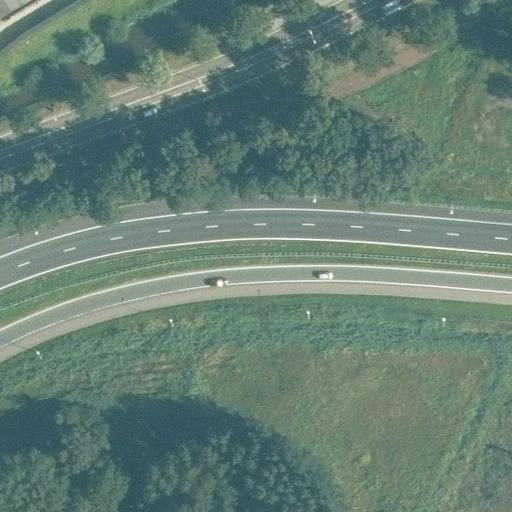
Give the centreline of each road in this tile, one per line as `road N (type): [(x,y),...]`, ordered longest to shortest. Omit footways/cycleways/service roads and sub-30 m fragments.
road 1 (motorway): [(0,343),(50,318),(160,287),(280,273),(511,285)]
road 2 (motorway): [(511,240),(291,223),(205,227),(141,233),(0,273)]
road 3 (tertiary): [(0,168),(188,99),(400,0)]
road 4 (tertiary): [(360,0),(223,65),(0,148)]
